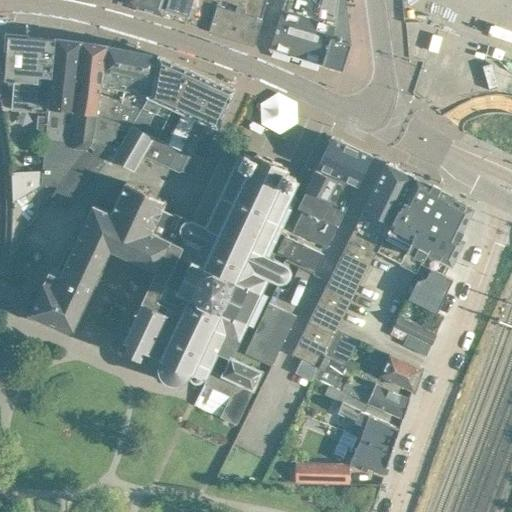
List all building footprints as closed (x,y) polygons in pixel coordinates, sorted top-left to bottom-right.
[(162,15),(166,0),(123,0),(123,3),(162,15)] [(186,22),(193,0),(166,0),(162,15),(186,22)] [(211,30),(219,0),(193,0),(186,22),(211,30)] [(219,0),(211,30),(254,43),(265,0),(219,0)] [(338,0),(285,0),(271,47),(323,64),(336,18),(338,0)] [(351,43),(345,0),(338,0),(336,18),(323,64),(339,69),(344,66),(351,43)] [(51,78),(55,39),(8,35),(4,80),(15,81),(12,110),(34,112),(37,83),(41,83),(41,77),(51,78)] [(74,110),(81,42),(63,40),(55,39),(51,78),(45,143),(70,146),(74,147),(74,148),(85,150),(88,147),(93,142),(97,113),(78,110),(74,110)] [(101,85),(107,45),(86,43),(81,42),(74,110),(78,110),(97,113),(101,85)] [(152,91),(158,56),(159,56),(146,53),(112,46),(107,45),(101,85),(97,113),(93,142),(88,147),(96,153),(116,138),(121,106),(141,109),(152,91)] [(167,120),(190,70),(159,56),(158,56),(152,91),(141,109),(133,123),(145,130),(155,115),(167,120)] [(181,149),(211,80),(190,70),(167,120),(158,138),(168,143),(178,147),(181,149)] [(217,128),(234,91),(211,80),(181,149),(189,152),(192,153),(206,123),(217,128)] [(143,156),(154,137),(155,136),(145,130),(133,123),(118,149),(113,147),(105,160),(111,163),(114,159),(135,171),(143,156)] [(168,143),(158,138),(154,137),(143,156),(159,163),(168,143)] [(332,137),(307,188),(296,212),(301,214),(293,231),(329,248),(372,156),(332,137)] [(63,179),(85,150),(74,148),(74,147),(70,146),(45,143),(43,185),(43,189),(56,189),(63,179)] [(169,168),(178,147),(168,143),(159,163),(169,168)] [(181,171),(189,152),(181,149),(178,147),(169,168),(180,173),(181,171)] [(238,156),(225,150),(192,221),(185,222),(187,219),(175,213),(163,238),(149,268),(156,271),(123,341),(128,343),(123,352),(140,360),(144,351),(149,353),(148,354),(148,355),(148,356),(148,357),(148,358),(149,360),(150,361),(151,361),(152,362),(155,362),(156,362),(157,362),(158,361),(159,360),(161,361),(160,362),(159,364),(159,366),(159,367),(159,369),(160,371),(160,373),(161,374),(162,376),(163,377),(164,378),(165,379),(166,381),(168,381),(171,383),(173,383),(176,383),(179,383),(182,382),(185,380),(187,378),(189,376),(190,374),(191,375),(191,376),(191,377),(192,378),(192,380),(194,381),(195,382),(196,382),(197,382),(198,382),(200,382),(200,381),(202,380),(203,378),(206,380),(194,404),(236,424),(262,370),(231,356),(246,324),(253,327),(268,295),(261,292),(268,277),(278,282),(280,283),(283,283),(284,282),(285,282),(287,281),(288,281),(289,280),(290,279),(291,278),(291,276),(292,275),(292,274),(292,272),(292,270),(291,269),(291,268),(290,266),(289,265),(287,264),(286,263),(270,256),(297,197),(292,194),(298,182),(295,180),(296,178),(285,173),(288,168),(256,153),(254,158),(243,153),(243,155),(239,154),(238,156)] [(195,174),(202,158),(192,153),(189,152),(181,171),(191,175),(195,174)] [(381,243),(414,177),(386,163),(292,356),(319,370),(326,356),(337,331),(376,253),(381,243)] [(11,173),(12,202),(43,185),(42,172),(11,173)] [(455,198),(439,190),(414,177),(381,243),(404,255),(413,237),(418,240),(424,228),(433,232),(424,250),(448,262),(451,263),(462,240),(457,237),(472,208),(454,199),(455,198)] [(72,241),(71,242),(66,253),(70,255),(63,269),(57,266),(54,274),(49,272),(38,296),(35,302),(30,299),(25,310),(71,332),(110,250),(149,268),(163,238),(151,232),(166,201),(125,182),(111,213),(93,205),(75,243),(72,241)] [(29,226),(43,242),(59,230),(45,213),(29,226)] [(376,253),(400,264),(401,261),(416,268),(414,272),(416,272),(420,264),(429,268),(431,269),(431,270),(444,276),(444,275),(445,275),(442,273),(448,262),(424,250),(433,232),(424,228),(418,240),(413,237),(404,255),(381,243),(376,253)] [(286,237),(278,253),(316,271),(324,255),(286,237)] [(436,312),(451,280),(444,276),(431,270),(431,269),(429,268),(425,276),(416,280),(408,299),(421,305),(436,312)] [(444,316),(436,312),(421,305),(408,299),(407,299),(399,316),(413,323),(436,333),(444,316)] [(297,317),(294,316),(269,304),(245,354),(273,368),(284,345),(297,317)] [(431,345),(436,333),(413,323),(399,316),(394,327),(408,334),(431,345)] [(345,365),(358,340),(337,331),(326,356),(345,365)] [(431,345),(408,334),(403,344),(426,356),(431,345)] [(413,391),(420,368),(373,347),(368,359),(384,367),(380,376),(413,391)] [(335,387),(345,365),(326,356),(319,370),(315,379),(329,385),(335,387)] [(404,418),(411,399),(377,384),(375,391),(347,378),(341,390),(366,401),(404,418)] [(393,450),(400,428),(362,411),(366,401),(341,390),(335,387),(329,385),(325,395),(342,403),(338,413),(355,421),(349,433),(362,438),(393,450)] [(385,474),(393,450),(362,438),(356,451),(348,448),(343,459),(367,470),(369,467),(385,474)] [(300,465),(299,483),(353,484),(353,466),(300,465)]
